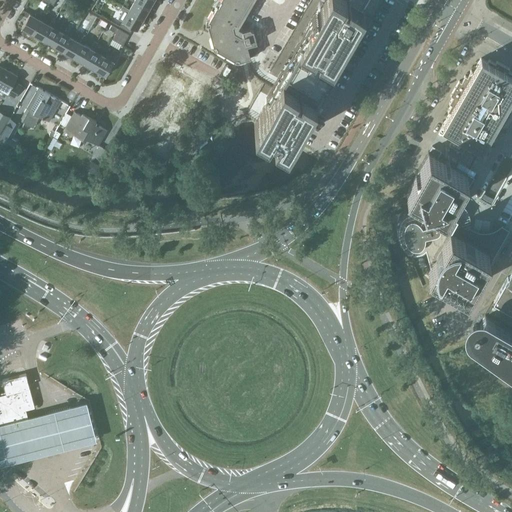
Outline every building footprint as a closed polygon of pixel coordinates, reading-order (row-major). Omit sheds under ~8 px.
[(130,0),(134,2),(130,9),(129,11),(143,19),(149,8),(135,0),(134,0),(130,0)] [(134,0),(135,0),(149,8),(153,0),(134,0)] [(210,24),(208,24),(211,36),(215,48),(225,54),(237,61),(245,59),(258,55),(260,52),(257,42),(255,37),(254,30),(253,30),(251,28),(250,28),(242,30),(238,28),(234,29),(233,26),(235,23),(237,24),(250,0),(221,0),(218,5),(217,5),(209,20),(211,21),(210,24)] [(311,0),(246,113),(257,120),(254,124),(268,132),(272,125),(277,129),(273,135),(287,143),(290,139),(300,145),(373,21),(362,14),(365,10),(364,10),(350,2),(349,1),(347,5),(345,4),(346,0),(345,0),(344,3),(338,0),(311,0)] [(129,11),(130,9),(123,5),(121,9),(128,13),(123,21),(133,27),(137,29),(143,19),(129,11)] [(22,28),(32,34),(41,20),(42,21),(46,14),(42,12),(39,18),(30,13),(22,28)] [(32,34),(43,40),(51,26),(53,27),(56,19),(53,18),(49,24),(42,21),(41,20),(32,34)] [(133,27),(123,21),(120,26),(130,32),(133,27)] [(43,40),(53,46),(61,31),(63,32),(67,25),(63,24),(59,30),(53,27),(51,26),(43,40)] [(126,40),(129,35),(119,29),(116,34),(126,40)] [(53,46),(64,52),(72,37),(74,38),(77,31),(74,30),(70,36),(63,32),(61,31),(53,46)] [(113,39),(123,45),(126,40),(116,34),(113,39)] [(64,52),(74,58),(82,43),(84,44),(87,37),(84,36),(80,42),(74,38),(72,37),(64,52)] [(74,58),(85,63),(93,49),(95,50),(98,43),(95,41),(91,48),(84,44),(82,43),(74,58)] [(85,63),(95,69),(103,55),(105,56),(108,49),(105,47),(101,54),(95,50),(93,49),(85,63)] [(103,55),(95,69),(106,76),(114,62),(115,63),(119,56),(115,53),(112,60),(105,56),(103,55)] [(496,63),(489,60),(488,62),(481,58),(473,71),(471,70),(467,77),(465,75),(461,82),(459,81),(451,96),(453,97),(449,104),(451,105),(448,112),(450,113),(442,126),(456,134),(449,145),(462,152),(469,141),(482,149),(489,135),(492,137),(495,130),(498,131),(501,125),(504,126),(511,111),(511,110),(510,110),(511,106),(511,102),(511,100),(511,72),(509,71),(510,69),(497,61),(496,63)] [(7,94),(14,99),(22,85),(15,81),(18,76),(5,69),(4,70),(0,67),(0,87),(8,92),(7,94)] [(61,101),(50,94),(39,88),(27,109),(49,122),(61,101)] [(142,109),(107,173),(138,190),(145,177),(162,187),(167,179),(171,182),(178,170),(201,183),(225,142),(176,114),(177,112),(170,108),(159,127),(151,122),(151,120),(149,113),(142,109)] [(86,138),(99,145),(107,130),(95,123),(96,121),(83,113),(81,116),(75,111),(64,131),(71,135),(72,133),(85,141),(86,138)] [(442,151),(432,146),(429,151),(406,190),(411,193),(416,210),(411,210),(408,211),(404,213),(401,217),(399,221),(398,227),(399,235),(402,241),(408,247),(414,250),(417,250),(420,250),(423,248),(426,246),(430,264),(428,269),(467,291),(467,290),(477,296),(481,289),(472,282),(475,276),(478,272),(480,268),(481,266),(487,270),(509,230),(502,226),(496,230),(493,231),(490,232),(486,233),(483,233),(480,232),(476,231),(472,229),(469,227),(466,224),(465,222),(463,220),(467,219),(465,212),(461,213),(460,211),(460,206),(462,199),(463,197),(474,177),(450,163),(449,160),(446,161),(439,157),(442,151)] [(511,271),(509,277),(508,277),(493,303),(511,313),(511,330),(485,316),(479,326),(475,325),(473,326),(472,328),(473,329),(476,332),(470,342),(511,366),(511,271)] [(6,394),(0,395),(0,425),(28,419),(26,411),(26,410),(25,410),(25,409),(35,407),(30,387),(29,386),(28,382),(26,374),(2,380),(4,385),(4,388),(6,392),(6,394)] [(0,468),(1,469),(68,451),(98,444),(88,405),(57,412),(0,427),(0,468)]
